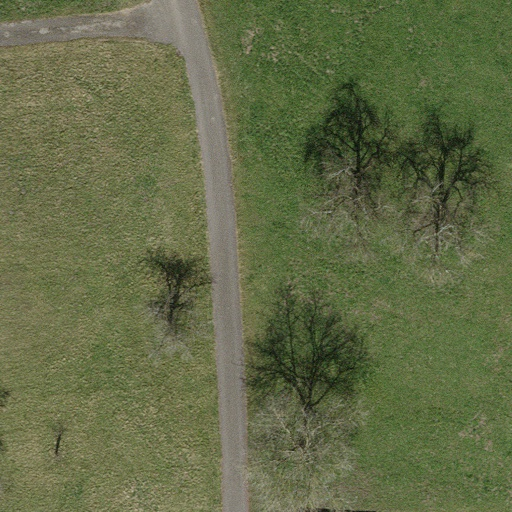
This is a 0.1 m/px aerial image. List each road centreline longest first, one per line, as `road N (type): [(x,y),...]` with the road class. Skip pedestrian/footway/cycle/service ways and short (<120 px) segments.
road 1 (track): [(239,511),(223,156),(182,0)]
road 2 (track): [(184,7),(0,35)]
